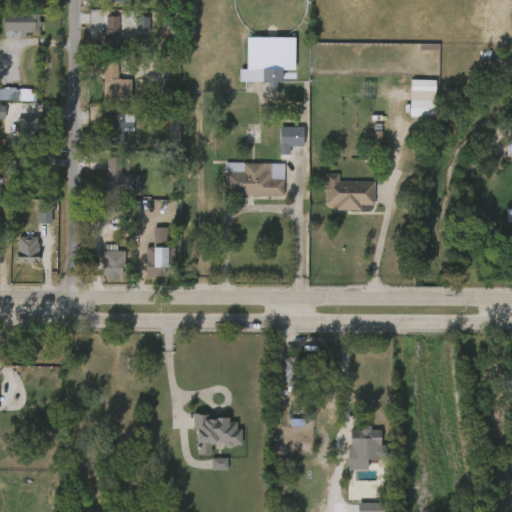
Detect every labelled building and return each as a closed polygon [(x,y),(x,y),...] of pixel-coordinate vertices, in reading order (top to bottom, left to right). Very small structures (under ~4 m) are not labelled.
[(29,0),(9,0),(11,14),(30,13),(29,0)] [(0,10),(3,10),(3,13),(37,13),(38,21),(40,21),(40,26),(37,26),(37,32),(22,31),(22,37),(4,37),(4,30),(2,30),(2,16),(0,16),(0,10)] [(116,49),(98,49),(98,29),(105,29),(105,16),(116,16),(116,49)] [(105,27),(94,27),(94,42),(92,42),(93,61),(106,61),(105,27)] [(124,44),(136,44),(137,28),(124,27),(124,44)] [(293,37),(292,70),(280,70),(280,81),(275,81),(274,87),(266,86),(266,82),(238,80),(238,69),(245,69),(245,36),(293,37)] [(107,73),(91,72),(90,105),(120,106),(120,90),(106,89),(107,73)] [(127,89),(127,98),(104,98),(105,78),(120,78),(120,89),(127,89)] [(423,104),(423,91),(398,90),(398,103),(423,104)] [(0,111),(23,111),(24,100),(0,99),(0,111)] [(422,111),(397,111),(397,127),(422,127),(422,111)] [(125,115),(124,145),(103,144),(103,140),(100,139),(100,131),(103,131),(103,114),(125,115)] [(289,155),(277,154),(279,126),(302,127),(301,146),(289,146),(289,155)] [(5,129),(5,146),(31,146),(31,129),(5,129)] [(290,157),(291,138),(267,137),(266,165),(277,166),(277,157),(290,157)] [(493,167),(511,167),(511,151),(494,152),(493,167)] [(121,172),(124,175),(140,176),(140,192),(135,192),(135,195),(131,195),(131,198),(103,197),(103,171),(107,171),(108,157),(122,158),(121,172)] [(40,182),(21,182),(21,158),(40,158),(40,182)] [(242,163),(283,164),(282,196),(223,195),(224,162),(242,163)] [(109,168),(92,168),(92,202),(127,202),(127,185),(109,185),(109,168)] [(337,174),(337,181),(373,182),(373,206),(359,205),(359,210),(335,210),(335,205),(324,205),(325,174),(337,174)] [(362,192),(326,192),(326,184),(313,185),(313,216),(324,216),(324,221),(348,221),(348,216),(362,215),(362,192)] [(26,234),(39,234),(39,217),(25,218),(26,234)] [(511,219),(494,220),(494,233),(504,233),(504,253),(511,253),(511,219)] [(168,243),(168,245),(170,245),(170,266),(166,266),(165,277),(145,276),(146,245),(154,245),(154,226),(168,227),(168,243)] [(28,263),(17,263),(17,251),(19,251),(19,237),(40,237),(40,263),(28,263)] [(155,256),(155,238),(141,238),(141,256),(155,256)] [(5,273),(25,273),(26,247),(5,247),(5,273)] [(134,287),(155,287),(154,257),(133,257),(134,287)] [(117,260),(123,261),(123,277),(100,277),(101,260),(117,260)] [(112,261),(90,261),(89,288),(111,289),(112,261)] [(312,357),(312,360),(317,360),(317,365),(339,366),(338,375),(333,375),(333,381),(320,381),(320,375),(306,376),(306,382),(296,381),(296,386),(288,386),(288,381),(285,381),(285,387),(274,387),(275,379),(274,379),(274,375),(284,375),(284,356),(312,357)] [(511,393),(501,393),(502,381),(511,381),(511,393)] [(198,414),(198,415),(206,415),(206,420),(214,420),(214,418),(227,418),(227,422),(235,422),(235,430),(240,430),(240,445),(232,445),(229,448),(225,448),(223,445),(221,445),(221,443),(209,444),(209,455),(196,455),(197,444),(194,444),(195,430),(191,430),(191,414),(198,414)] [(185,465),(199,465),(199,453),(213,453),(213,456),(229,456),(229,439),(224,439),(224,429),(196,429),(196,424),(181,424),(181,439),(185,439),(185,465)] [(373,425),(373,428),(382,428),(382,456),(385,456),(385,459),(352,458),(352,455),(348,455),(348,447),(352,448),(352,429),(360,429),(360,424),(373,425)] [(337,438),(338,470),(372,469),(372,455),(368,455),(368,440),(359,440),(359,438),(337,438)] [(214,468),(199,469),(199,481),(215,480),(214,468)]
